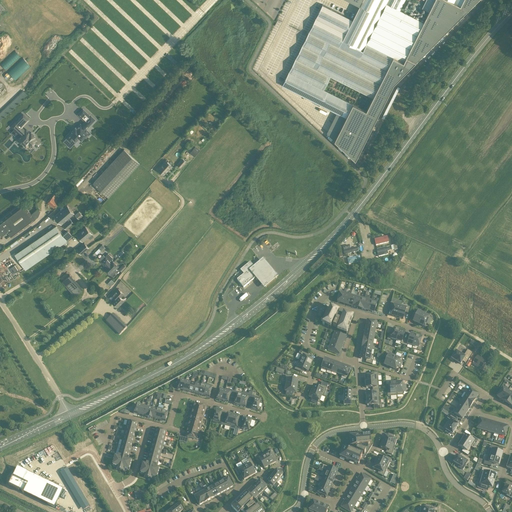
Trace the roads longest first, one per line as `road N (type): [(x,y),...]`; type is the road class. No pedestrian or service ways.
road 1 (primary): [(69,414),(188,355),(266,298),(351,215),(418,127)]
road 2 (primary): [(418,127),(511,12)]
road 3 (residential): [(148,422),(169,427),(178,393),(263,417)]
road 4 (unclassified): [(69,414),(0,300)]
